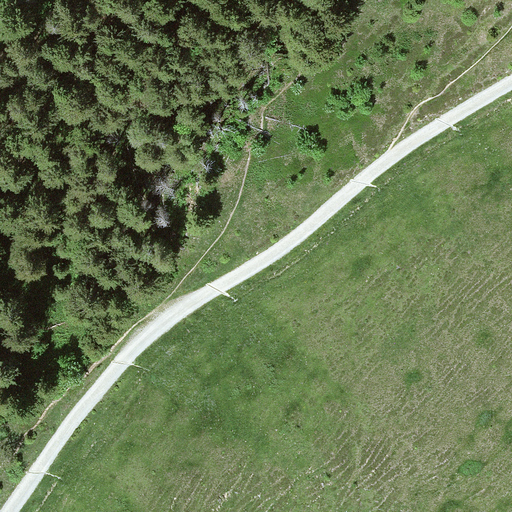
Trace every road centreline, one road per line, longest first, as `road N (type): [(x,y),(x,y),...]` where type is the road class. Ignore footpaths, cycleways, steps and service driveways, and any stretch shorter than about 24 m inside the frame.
road 1 (track): [(380,161),(233,281),(155,326),(90,396),(5,511)]
road 2 (track): [(511,79),(380,161)]
